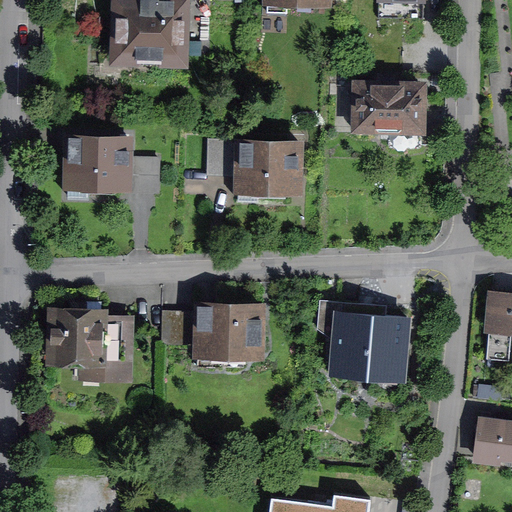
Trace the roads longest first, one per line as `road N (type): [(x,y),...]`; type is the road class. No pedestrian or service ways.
road 1 (residential): [(9,274),(465,259)]
road 2 (residential): [(9,274),(16,0)]
road 3 (residential): [(465,259),(477,0)]
road 4 (residential): [(433,511),(465,259)]
road 5 (residential): [(0,489),(8,288)]
